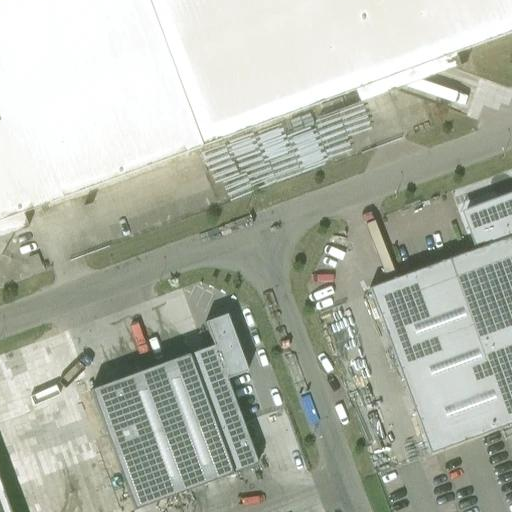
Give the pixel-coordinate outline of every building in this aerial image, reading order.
[(511,0),(0,0),(0,224),(14,233),(15,233),(28,228),(23,213),(196,149),(200,148),(354,91),(384,80),(389,92),(399,89),(400,88),(405,73),(416,76),(421,61),(429,64),(433,62),(455,54),(467,50),(511,32),(511,0)] [(344,109),(340,98),(320,106),(324,116),(344,109)] [(511,199),(507,201),(485,208),(465,213),(477,245),(482,243),(483,247),(369,289),(430,454),(511,423),(511,199)] [(188,354),(90,390),(135,510),(232,474),(232,473),(257,464),(226,379),(247,371),(226,315),(204,323),(213,346),(188,355),(188,354)] [(0,511),(10,511),(0,484),(0,511)]
